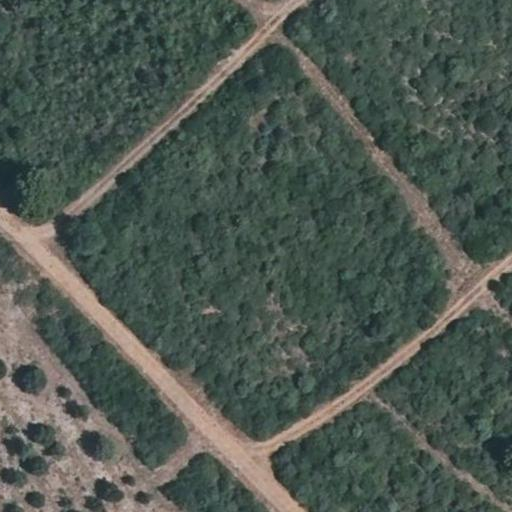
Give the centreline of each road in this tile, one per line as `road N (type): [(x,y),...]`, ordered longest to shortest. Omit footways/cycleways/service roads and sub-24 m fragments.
road 1 (track): [(285,511),(0,222)]
road 2 (track): [(301,0),(24,247)]
